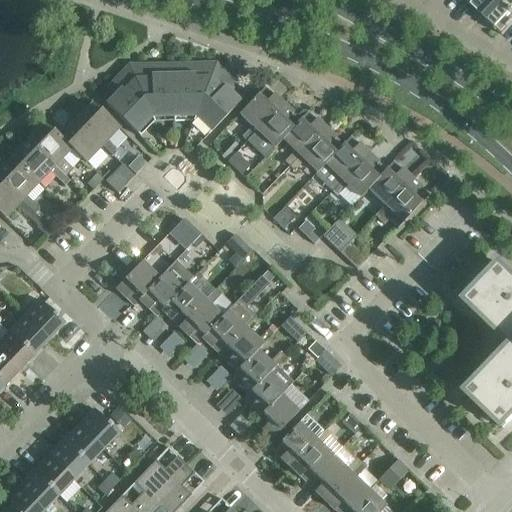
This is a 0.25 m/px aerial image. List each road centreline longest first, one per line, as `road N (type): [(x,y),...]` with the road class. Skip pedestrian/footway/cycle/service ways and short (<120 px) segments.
road 1 (secondary): [(199,0),(373,62),(511,163)]
road 2 (residential): [(503,502),(358,362),(352,339),(424,260)]
road 3 (residential): [(286,511),(109,340)]
road 4 (secondary): [(511,113),(322,0)]
road 5 (residential): [(0,452),(109,340)]
road 6 (residential): [(57,291),(158,190)]
road 7 (residential): [(511,62),(400,0)]
